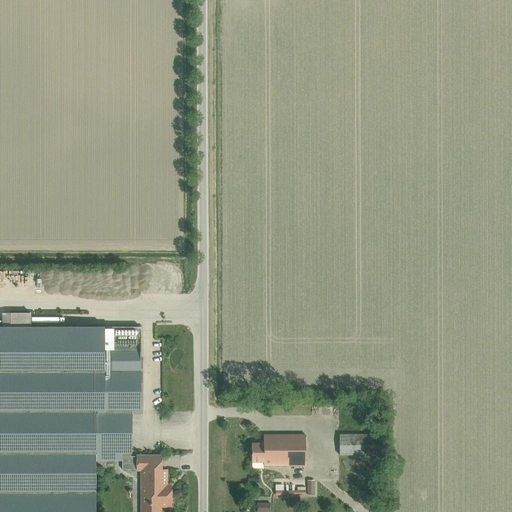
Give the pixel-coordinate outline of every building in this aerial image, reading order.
[(0,327),(0,511),(95,511),(95,461),(121,461),(121,470),(136,470),(136,457),(130,457),(130,454),(131,454),(131,413),(140,413),(140,327),(30,328),(30,313),(10,314),(10,313),(4,313),(4,328),(0,327)] [(339,456),(375,456),(375,435),(339,435),(339,456)] [(263,466),(305,466),(305,436),(263,436),(263,444),(251,444),(251,463),(263,463),(263,466)] [(140,471),(140,511),(160,511),(161,507),(171,507),(171,485),(167,485),(166,470),(160,470),(160,456),(136,456),(136,457),(136,470),(136,471),(140,471)] [(255,467),(249,472),(255,479),(261,474),(255,467)] [(265,493),(268,487),(260,484),(258,489),(265,493)]
